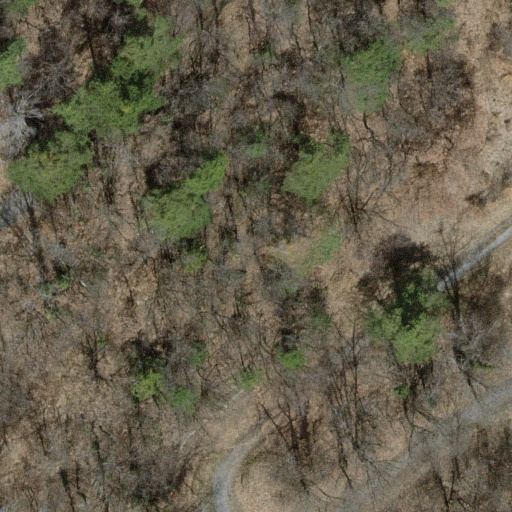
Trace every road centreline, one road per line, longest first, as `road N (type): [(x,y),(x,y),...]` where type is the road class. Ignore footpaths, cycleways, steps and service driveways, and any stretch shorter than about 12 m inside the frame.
road 1 (track): [(227,511),(214,464),(285,376),(407,304),(511,217)]
road 2 (track): [(0,209),(218,0)]
road 3 (track): [(511,390),(450,420),(357,511)]
